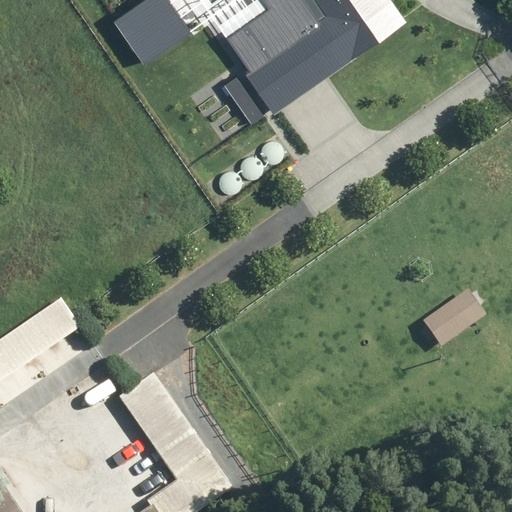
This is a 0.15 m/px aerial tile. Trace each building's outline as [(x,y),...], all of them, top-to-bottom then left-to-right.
[(186,0),(215,38),(222,33),(240,57),(217,74),(237,100),(255,86),(277,115),(407,16),(394,0),(186,0)] [(255,131),(243,140),(265,167),(277,158),(255,131)] [(471,289),(424,320),(441,347),(488,316),(471,289)] [(63,298),(0,340),(0,382),(82,327),(63,298)] [(201,511),(236,488),(155,372),(120,396),(179,480),(149,500),(153,507),(146,511),(201,511)] [(22,511),(11,495),(0,503),(0,511),(22,511)]
